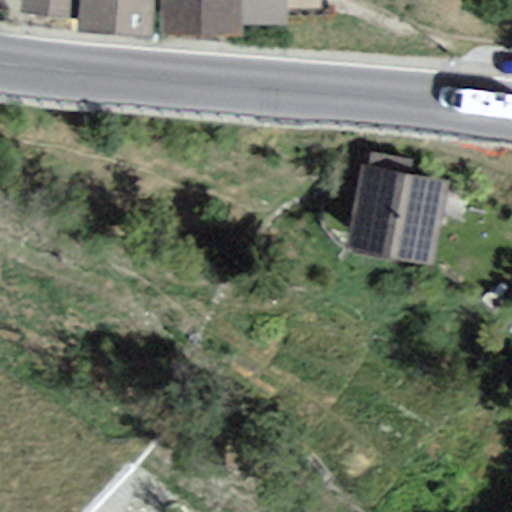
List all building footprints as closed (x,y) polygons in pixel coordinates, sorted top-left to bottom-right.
[(92,0),(46,0),(46,27),(93,28),(92,0)] [(181,0),(112,0),(114,48),(186,51),(181,0)] [(305,0),(190,0),(192,52),(270,49),(269,36),(307,34),(305,0)] [(462,196),(376,179),(360,260),(445,277),(462,196)] [(0,362),(0,511),(96,511),(147,443),(0,362)]
